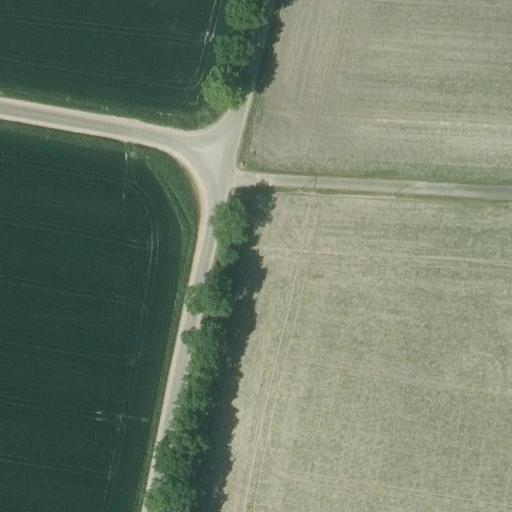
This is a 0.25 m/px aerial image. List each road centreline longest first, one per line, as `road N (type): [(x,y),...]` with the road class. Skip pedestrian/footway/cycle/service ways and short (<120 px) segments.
road 1 (unclassified): [(227,155),(150,511)]
road 2 (unclassified): [(227,155),(0,112)]
road 3 (unclassified): [(264,0),(227,155)]
